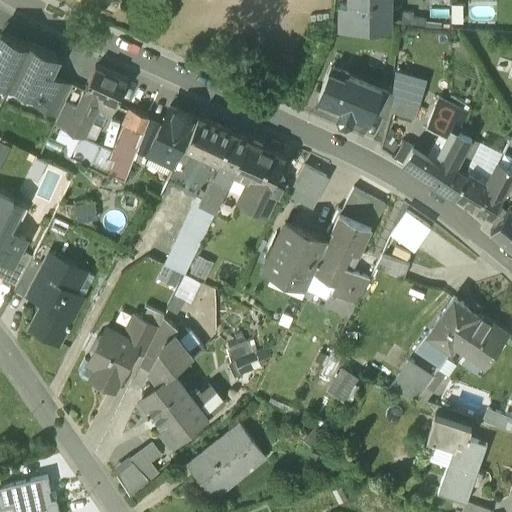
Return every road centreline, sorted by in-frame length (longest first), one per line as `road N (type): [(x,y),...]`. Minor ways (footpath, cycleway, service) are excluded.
road 1 (residential): [(12,0),(130,62),(379,172),(511,265)]
road 2 (residential): [(115,511),(0,335)]
